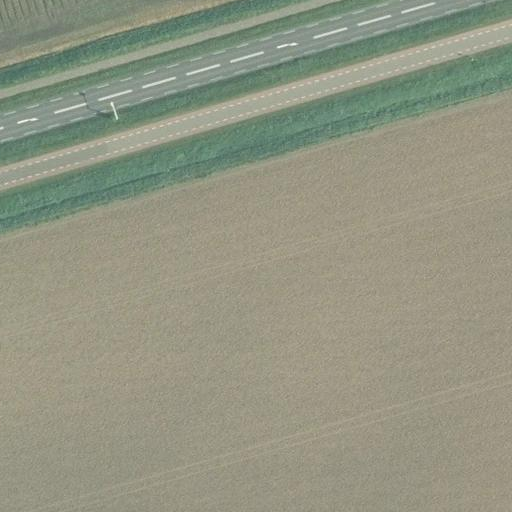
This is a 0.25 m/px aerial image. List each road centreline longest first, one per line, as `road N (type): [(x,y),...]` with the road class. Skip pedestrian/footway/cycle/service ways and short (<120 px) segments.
road 1 (unclassified): [(0,179),(511,31)]
road 2 (primary): [(451,0),(0,130)]
